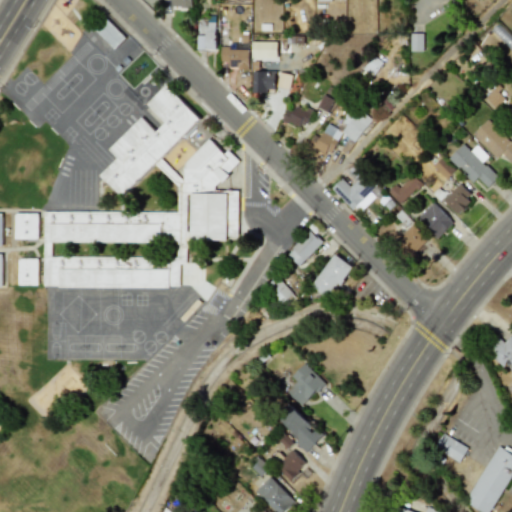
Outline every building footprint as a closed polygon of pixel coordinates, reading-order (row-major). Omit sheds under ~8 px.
[(191,0),(163,0),(163,1),(171,1),(171,7),(192,8),(191,0)] [(197,50),(216,50),(216,17),(197,18),(197,50)] [(411,52),(423,51),(422,33),(410,34),(411,52)] [(277,60),(276,43),(252,43),(252,61),(277,60)] [(249,49),(221,48),(221,66),(249,67),(249,49)] [(382,63),(373,56),(364,69),(372,76),(382,63)] [(275,72),(251,71),(251,91),(274,92),(275,72)] [(276,87),(289,91),(293,76),(280,72),(276,87)] [(44,288),(178,287),(178,270),(153,270),(153,257),(52,257),(52,243),(169,242),(188,255),(188,240),(238,239),(238,190),(215,191),(237,160),(205,138),(180,175),(162,163),(198,112),(161,87),(147,107),(165,120),(157,131),(138,117),(97,177),(126,198),(149,164),(177,183),(177,211),(43,212),(44,288)] [(504,100),(495,88),(484,97),(493,108),(504,100)] [(293,112),(287,109),(282,119),(302,130),(311,111),(297,104),(293,112)] [(340,134),(357,142),(370,117),(356,110),(353,116),(346,113),(338,129),(327,123),(320,138),(313,135),(308,145),(330,156),(340,134)] [(511,164),(511,162),(511,143),(488,119),(472,133),(496,159),(502,154),(511,164)] [(475,145),(470,151),(462,144),(448,159),(473,182),(476,178),(487,188),(498,177),(482,163),(488,157),(475,145)] [(446,179),(454,171),(441,158),(433,165),(446,179)] [(342,178),(332,188),(357,214),(376,197),(369,190),(375,184),(356,165),(349,171),(357,180),(350,187),(342,178)] [(421,184),(412,175),(399,188),(396,185),(388,192),(400,205),(421,184)] [(456,214),(473,198),(460,184),(443,200),(456,214)] [(417,219),(437,238),(453,222),(432,203),(417,219)] [(14,239),(38,239),(39,213),(15,213),(14,239)] [(428,240),(413,224),(397,240),(411,255),(428,240)] [(286,254),(299,266),(322,242),(309,230),(286,254)] [(352,268),(336,254),(311,285),(328,299),(352,268)] [(18,285),(38,285),(38,259),(18,258),(18,285)] [(294,295),(277,277),(266,287),(283,306),(294,295)] [(498,337),(486,351),(511,374),(511,337),(510,336),(504,343),(498,337)] [(324,383),(304,363),(291,376),(297,382),(287,392),(301,406),(324,383)] [(277,419),(308,451),(323,435),(317,429),(315,431),(290,405),(277,419)] [(468,446),(442,434),(435,450),(461,462),(468,446)] [(490,511),(511,474),(511,452),(498,445),(465,502),(482,511),(490,511)] [(307,464),(293,450),(276,467),(290,481),(307,464)] [(255,492),(276,511),(285,511),(296,501),(270,477),(255,492)]
